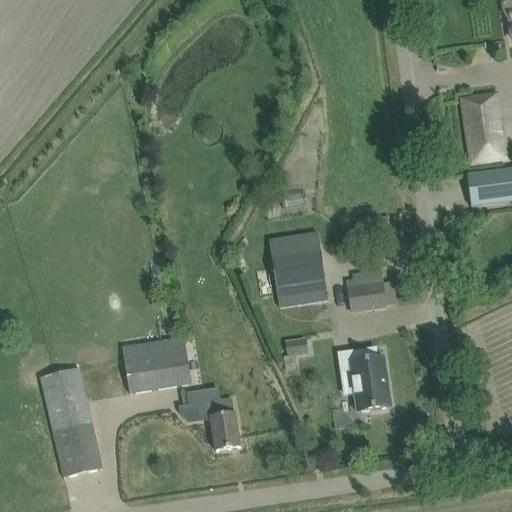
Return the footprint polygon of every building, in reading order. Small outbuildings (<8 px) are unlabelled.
[(511,0),(503,0),(505,12),(509,12),(511,33),(511,0)] [(472,165),(504,160),(495,97),(463,102),(472,165)] [(511,171),(467,177),(471,209),(511,203),(511,171)] [(380,237),(380,242),(392,240),(388,219),(365,223),(367,239),(380,237)] [(317,235),(270,243),(280,310),(327,302),(317,235)] [(386,309),(382,285),(348,290),(351,314),(386,309)] [(191,385),(184,341),(123,350),(130,395),(191,385)] [(358,414),(391,409),(384,360),(377,361),(375,351),(349,355),(352,377),(342,379),(345,397),(355,395),(358,414)] [(64,480),(102,471),(79,370),(41,379),(64,480)] [(181,408),(183,419),(187,423),(203,421),(204,422),(211,421),(216,453),(241,449),(232,400),(181,408)]
